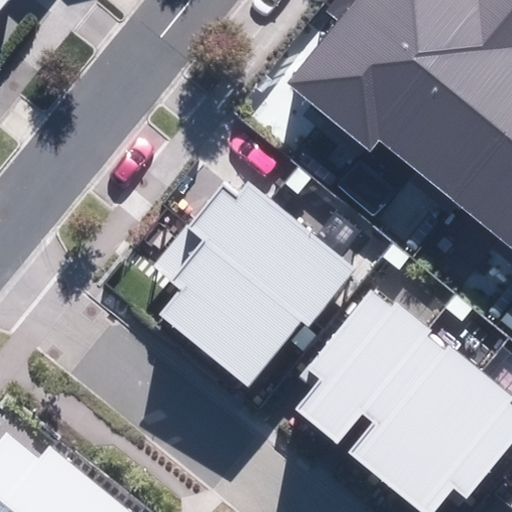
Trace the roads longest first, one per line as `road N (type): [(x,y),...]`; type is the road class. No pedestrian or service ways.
road 1 (residential): [(0,265),(292,511)]
road 2 (residential): [(0,222),(183,0)]
